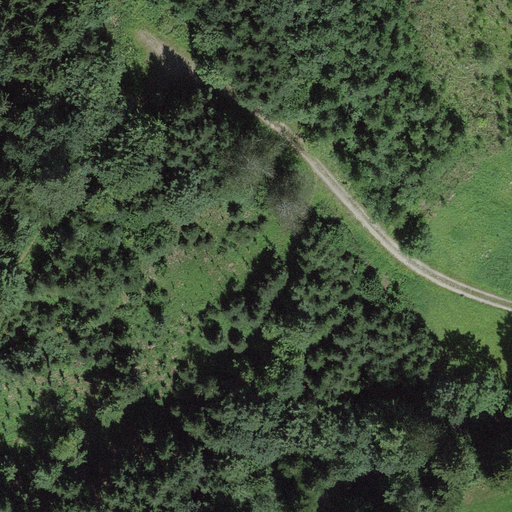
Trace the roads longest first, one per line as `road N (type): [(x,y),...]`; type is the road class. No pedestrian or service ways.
road 1 (track): [(511,311),(416,271),(273,125),(151,49)]
road 2 (track): [(362,511),(511,462)]
